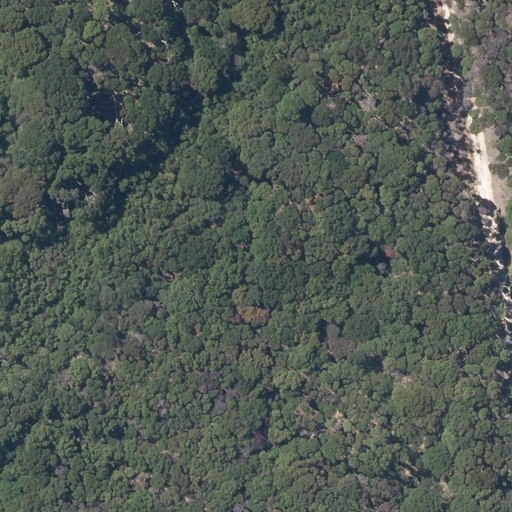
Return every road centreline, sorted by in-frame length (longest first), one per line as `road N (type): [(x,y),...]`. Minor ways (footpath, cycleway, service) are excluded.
road 1 (track): [(362,0),(447,316),(467,511)]
road 2 (track): [(0,317),(262,0)]
